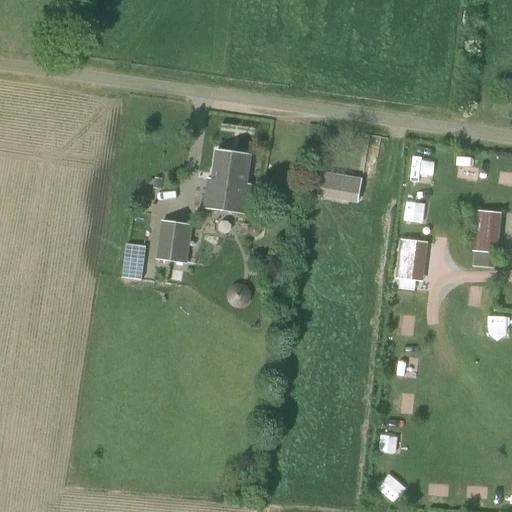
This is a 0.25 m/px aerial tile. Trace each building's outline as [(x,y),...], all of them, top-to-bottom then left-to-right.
[(247,187),(251,158),(216,152),(212,182),(208,181),(204,209),(246,215),(250,187),(247,187)] [(358,204),(362,180),(322,173),(318,198),(358,204)] [(495,268),(499,214),(476,212),(471,266),(495,268)] [(187,265),(188,259),(193,227),(161,222),(156,260),(187,265)] [(424,230),(400,228),(397,279),(420,280),(424,230)] [(379,488),(388,497),(401,485),(392,476),(379,488)]
